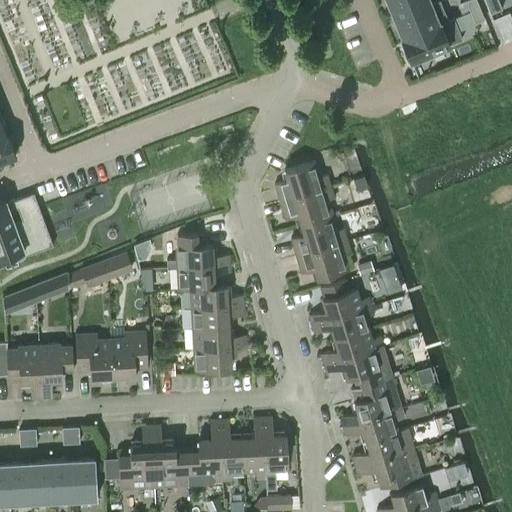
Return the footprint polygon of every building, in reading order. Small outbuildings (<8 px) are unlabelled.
[(387,0),(394,17),(429,3),(428,0),(387,0)] [(394,17),(402,38),(438,23),(447,19),(438,0),(437,0),(429,3),(394,17)] [(464,0),(469,11),(478,7),(475,0),(464,0)] [(484,0),(489,12),(490,12),(500,8),(497,0),(484,0)] [(473,22),(483,18),(478,7),(469,11),(473,22)] [(409,60),(461,38),(453,17),(447,19),(438,23),(402,38),(400,38),(409,60)] [(0,136),(0,160),(15,155),(6,134),(0,136)] [(279,201),(329,185),(325,173),(319,175),(314,160),(284,169),(287,179),(273,183),(279,201)] [(359,176),(352,178),(356,190),(363,188),(366,186),(363,175),(362,175),(359,176)] [(329,185),(279,201),(284,218),(297,214),(300,224),(331,214),(326,199),(333,197),(329,185)] [(0,257),(22,249),(24,255),(52,244),(33,192),(5,202),(4,199),(0,200),(0,257)] [(331,214),(300,224),(303,233),(290,237),(295,255),(346,239),(342,227),(335,229),(331,214)] [(177,267),(228,264),(228,254),(211,255),(211,244),(203,244),(202,232),(176,234),(177,246),(175,246),(177,267)] [(346,239),(295,255),(301,272),(314,268),(317,278),(347,269),(342,253),(349,251),(346,239)] [(102,260),(108,276),(130,268),(124,252),(102,260)] [(108,276),(102,260),(81,268),(87,284),(108,276)] [(369,261),(356,265),(358,274),(372,270),(369,261)] [(213,285),(212,275),(229,274),(228,264),(177,267),(178,288),(190,287),(190,286),(213,285)] [(51,277),(35,283),(36,300),(52,294),(51,277)] [(311,323),(370,305),(367,296),(358,299),(354,288),(348,290),(344,278),(319,286),(323,297),(322,298),(325,309),(308,314),(311,323)] [(191,307),(242,304),(242,294),(225,295),(225,284),(213,285),(190,286),(190,287),(191,307)] [(18,290),(2,296),(3,313),(19,306),(18,290)] [(192,327),(227,325),(227,315),(243,314),(242,304),(191,307),(192,327)] [(334,338),(366,328),(363,317),(372,314),(370,305),(311,323),(313,332),(331,327),(334,338)] [(193,348),(245,345),(244,335),(228,335),(227,325),(192,327),(193,348)] [(322,362),(381,344),(379,335),(370,338),(366,328),(334,338),(337,348),(320,353),(322,362)] [(109,340),(111,375),(123,374),(123,379),(134,379),(133,368),(146,367),(144,330),(122,331),(122,339),(109,340)] [(111,375),(109,340),(96,341),(96,332),(73,333),(75,371),(89,370),(89,381),(99,380),(99,376),(111,375)] [(37,345),(40,396),(50,396),(49,379),(60,379),(60,371),(72,370),(70,344),(58,345),(58,343),(37,345)] [(381,344),(322,362),(325,371),(343,366),(346,377),(360,373),(363,384),(367,383),(368,388),(392,381),(381,344)] [(40,396),(37,345),(16,346),(16,347),(4,348),(6,373),(18,373),(18,381),(29,380),(30,397),(40,396)] [(245,345),(193,348),(194,369),(229,367),(229,356),(245,355),(245,345)] [(173,363),(155,364),(155,376),(160,376),(173,375),(173,363)] [(342,425),(400,407),(392,381),(368,388),(370,395),(353,400),(356,411),(339,416),(342,425)] [(366,441),(395,432),(392,420),(403,417),(400,407),(342,425),(345,435),(362,429),(366,441)] [(264,478),(262,416),(252,417),(253,435),(242,435),(243,470),(254,469),(255,479),(264,478)] [(271,416),(262,416),(264,478),(265,487),(275,487),(274,468),(286,468),(285,433),(272,434),(271,416)] [(243,470),(242,435),(229,436),(228,418),(219,419),(222,481),(231,480),(230,471),(243,470)] [(188,447),(189,473),(211,472),(212,481),(222,481),(219,419),(209,419),(209,437),(197,438),(197,446),(188,447)] [(143,487),(153,486),(151,424),(140,425),(141,443),(129,443),(129,450),(117,451),(117,456),(104,457),(105,477),(118,476),(119,484),(131,483),(131,487),(143,487)] [(160,442),(159,424),(151,424),(153,486),(188,484),(187,473),(189,473),(188,447),(173,448),(173,441),(160,442)] [(70,443),(69,426),(61,427),(62,443),(70,443)] [(69,426),(70,443),(78,442),(77,426),(69,426)] [(26,445),(26,428),(18,429),(19,445),(26,445)] [(26,428),(26,445),(35,445),(34,428),(26,428)] [(395,432),(366,441),(369,450),(351,455),(354,465),(413,448),(407,428),(395,432)] [(415,455),(413,448),(354,465),(356,474),(374,468),(379,486),(422,474),(416,455),(415,455)] [(71,458),(73,498),(95,497),(93,457),(71,458)] [(49,459),(51,499),(73,498),(71,458),(49,459)] [(27,461),(29,500),(51,499),(49,459),(27,461)] [(6,462),(8,502),(29,500),(27,461),(6,462)] [(377,511),(398,511),(437,500),(434,491),(423,495),(420,483),(390,492),(393,503),(376,508),(377,511)] [(458,493),(449,495),(452,504),(461,501),(458,493)] [(267,509),(291,508),(290,495),(266,496),(267,508),(267,509)] [(254,509),(267,508),(266,496),(260,497),(254,504),(254,509)] [(449,497),(437,500),(439,509),(440,511),(448,509),(451,503),(449,497)] [(222,511),(216,499),(206,503),(210,511),(222,511)] [(244,499),(231,499),(231,510),(245,510),(244,499)] [(429,511),(439,509),(437,500),(398,511),(429,511)]
